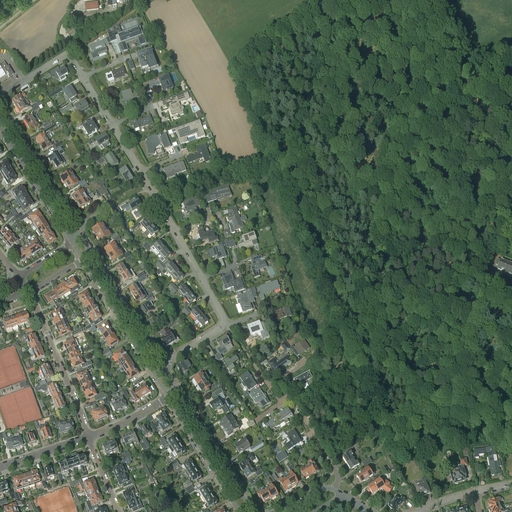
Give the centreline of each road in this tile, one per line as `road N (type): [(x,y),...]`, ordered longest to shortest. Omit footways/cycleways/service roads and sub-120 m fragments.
road 1 (track): [(267,44),(245,60),(241,76),(347,352)]
road 2 (track): [(267,44),(280,96),(327,172),(360,202),(427,216)]
road 3 (track): [(399,0),(409,62),(489,138),(511,143)]
road 4 (track): [(365,352),(442,415),(511,442)]
road 5 (residential): [(87,437),(28,292)]
road 6 (track): [(511,331),(365,352)]
road 7 (tertiary): [(74,228),(0,103)]
road 8 (tertiary): [(252,511),(177,391)]
road 9 (tertiary): [(168,397),(240,511)]
road 10 (tertiary): [(82,259),(152,371)]
road 11 (tertiary): [(161,365),(91,253)]
road 12 (track): [(360,202),(359,332)]
road 13 (track): [(407,182),(405,151),(421,104),(409,62)]
road 14 (tertiary): [(0,128),(66,233)]
road 15 (residential): [(332,487),(336,472),(295,399),(280,402)]
